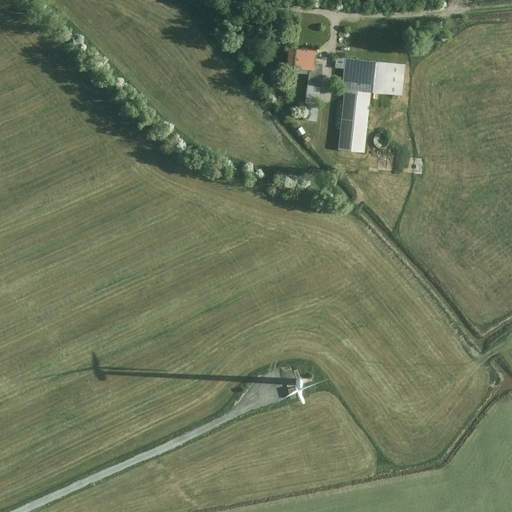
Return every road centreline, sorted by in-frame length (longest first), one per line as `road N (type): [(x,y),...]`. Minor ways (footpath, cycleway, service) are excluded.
road 1 (track): [(18,511),(274,387)]
road 2 (unclassified): [(453,11),(354,16),(237,0)]
